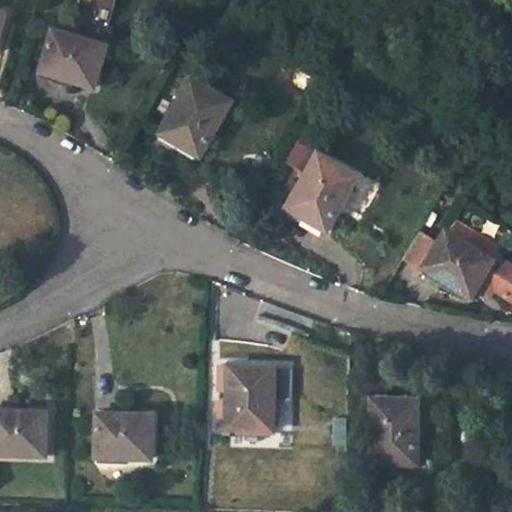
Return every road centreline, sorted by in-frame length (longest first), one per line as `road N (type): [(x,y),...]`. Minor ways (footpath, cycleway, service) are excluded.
road 1 (residential): [(511,347),(275,279),(131,216)]
road 2 (residential): [(131,216),(85,268),(0,332)]
road 3 (residential): [(131,216),(0,132)]
